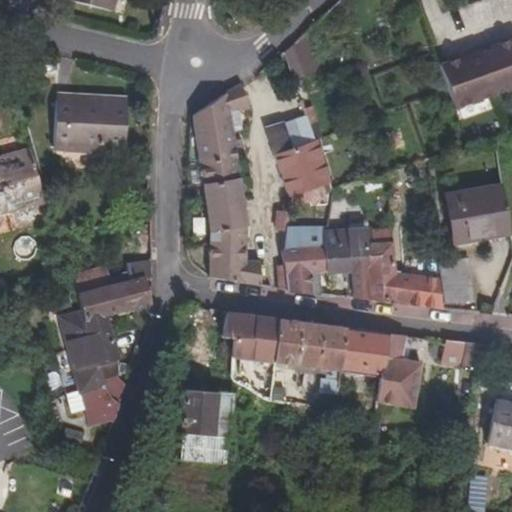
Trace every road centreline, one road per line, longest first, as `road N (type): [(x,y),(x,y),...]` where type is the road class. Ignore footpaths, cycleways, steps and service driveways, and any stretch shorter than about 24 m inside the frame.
road 1 (residential): [(511,333),(170,287)]
road 2 (residential): [(94,511),(170,287)]
road 3 (residential): [(170,287),(169,115),(196,62)]
road 4 (residential): [(0,26),(20,22),(170,65),(196,62)]
road 5 (residential): [(196,62),(257,52),(314,0)]
